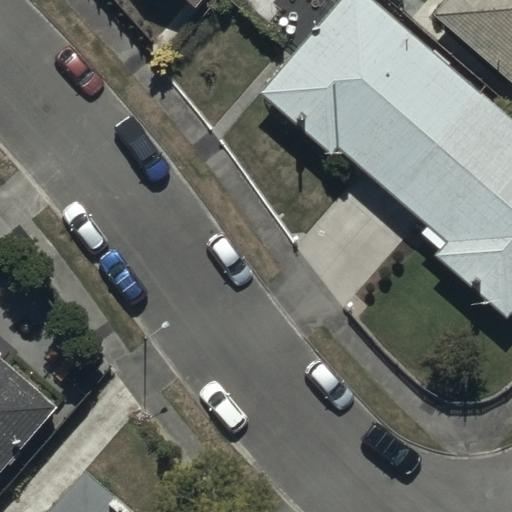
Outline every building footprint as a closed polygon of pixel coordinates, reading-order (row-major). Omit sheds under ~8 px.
[(223,0),(185,0),(208,19),(223,0)] [(511,0),(453,0),(429,29),(511,99),(511,0)] [(511,152),(358,11),(266,110),(503,327),(511,317),(511,152)] [(0,489),(63,418),(0,363),(0,489)] [(121,511),(104,498),(92,511),(121,511)]
